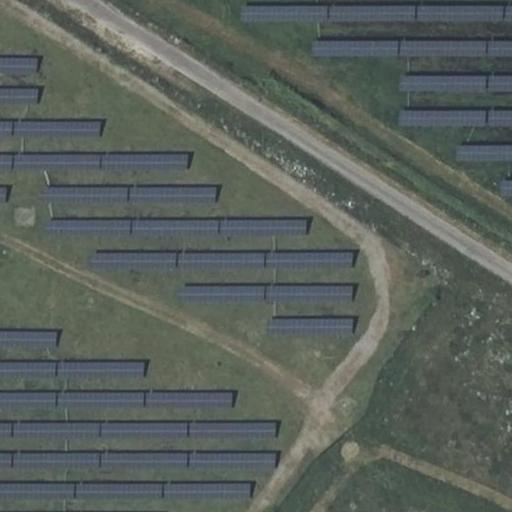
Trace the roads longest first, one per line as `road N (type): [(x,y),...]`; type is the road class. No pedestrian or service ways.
road 1 (track): [(0,1),(358,228),(376,253),(384,281),(376,332),(254,511)]
road 2 (track): [(0,233),(235,342),(301,385),(322,413)]
road 3 (track): [(511,210),(277,59)]
